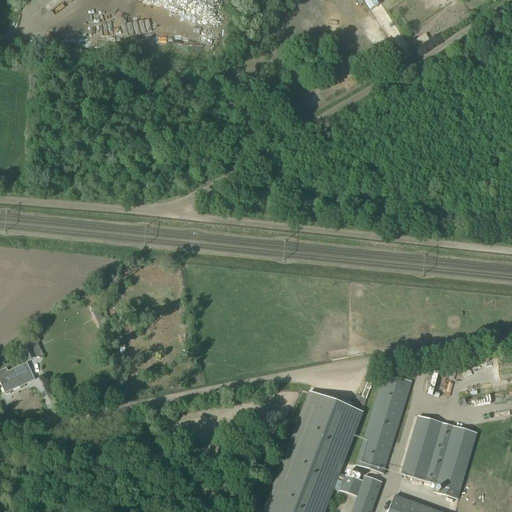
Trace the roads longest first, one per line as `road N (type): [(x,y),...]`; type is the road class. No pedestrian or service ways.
road 1 (unclassified): [(0,427),(511,342)]
road 2 (track): [(163,212),(506,0)]
road 3 (track): [(511,251),(163,212)]
road 4 (track): [(163,212),(0,198)]
